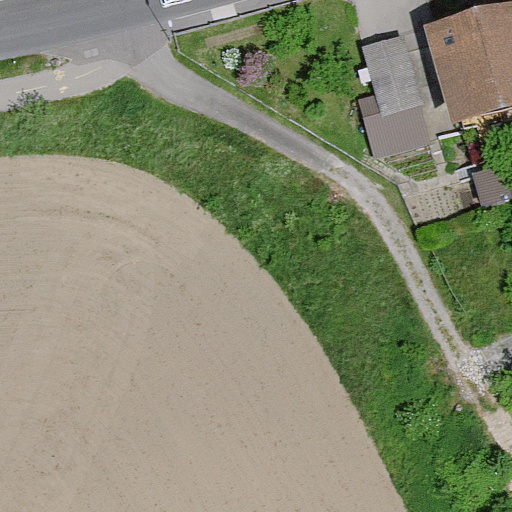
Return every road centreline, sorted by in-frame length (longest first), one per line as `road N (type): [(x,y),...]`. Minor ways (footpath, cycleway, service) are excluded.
road 1 (residential): [(121,3),(134,51),(174,85),(254,119),(352,182),(386,221),(465,375)]
road 2 (secondary): [(0,30),(121,3)]
